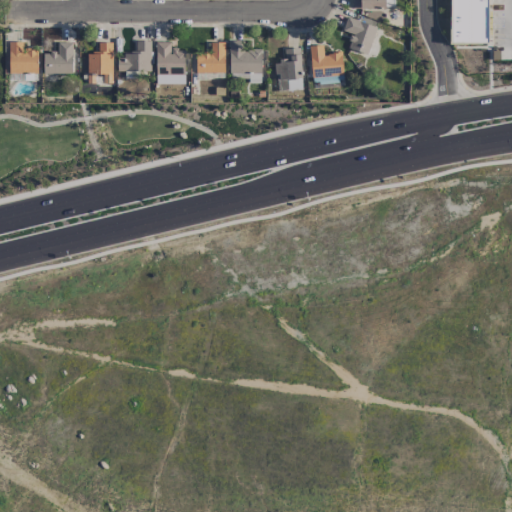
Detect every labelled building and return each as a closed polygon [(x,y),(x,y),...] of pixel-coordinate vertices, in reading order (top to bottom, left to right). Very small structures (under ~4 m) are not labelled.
[(352,0),(352,9),(394,8),(393,0),(352,0)] [(451,0),(488,0),(490,45),(451,43),(451,0)] [(367,55),(375,26),(346,18),(342,32),(350,34),(346,48),(367,55)] [(135,41),(135,52),(123,53),(123,57),(116,58),(117,72),(150,71),(150,40),(135,41)] [(229,73),(261,73),(261,50),(242,50),(242,40),(228,41),(229,73)] [(8,73),(36,73),(36,49),(22,49),(22,42),(8,42),(8,73)] [(72,73),(71,42),(57,42),(57,52),(42,52),(43,74),(72,73)] [(112,42),(98,42),(98,53),(87,53),(86,83),(94,83),(94,76),(103,76),(102,83),(111,83),(112,42)] [(185,74),(184,49),(170,49),(170,42),(154,42),(156,75),(185,74)] [(195,73),(224,72),(224,42),(210,42),(210,53),(195,53),(195,73)] [(342,77),(341,53),(323,53),(322,45),(309,46),(311,78),(342,77)] [(284,49),(284,61),(274,61),(275,81),(286,80),(287,91),(302,90),(299,48),(284,49)]
